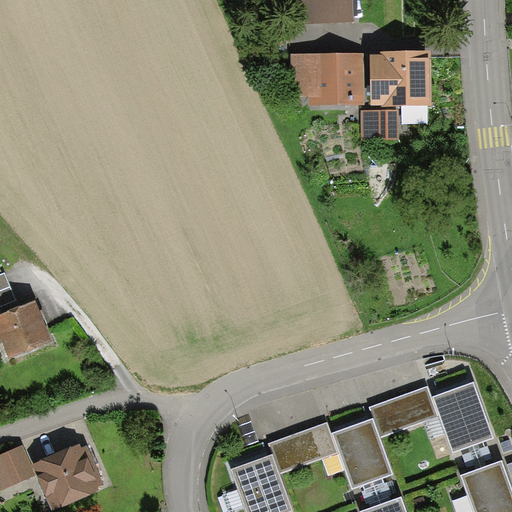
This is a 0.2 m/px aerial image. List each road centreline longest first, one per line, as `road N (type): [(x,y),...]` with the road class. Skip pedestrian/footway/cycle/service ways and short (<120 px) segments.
road 1 (residential): [(511,307),(285,368),(207,407)]
road 2 (residential): [(207,407),(112,400),(0,438)]
road 3 (tertiary): [(490,167),(479,0)]
road 4 (tertiary): [(511,289),(490,167)]
